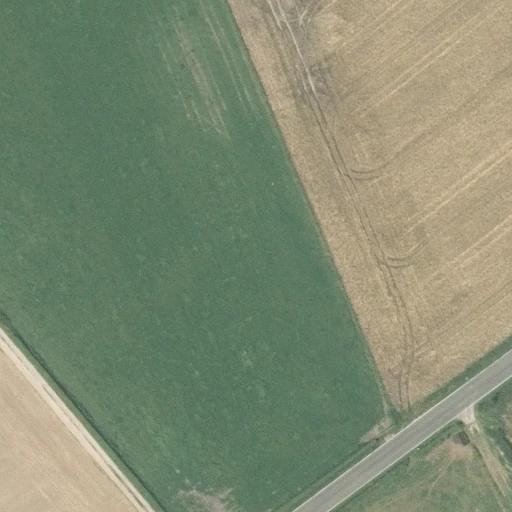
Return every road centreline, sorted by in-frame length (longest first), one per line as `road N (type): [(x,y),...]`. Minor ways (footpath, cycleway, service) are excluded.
road 1 (tertiary): [(313,511),(511,365)]
road 2 (track): [(143,511),(0,338)]
